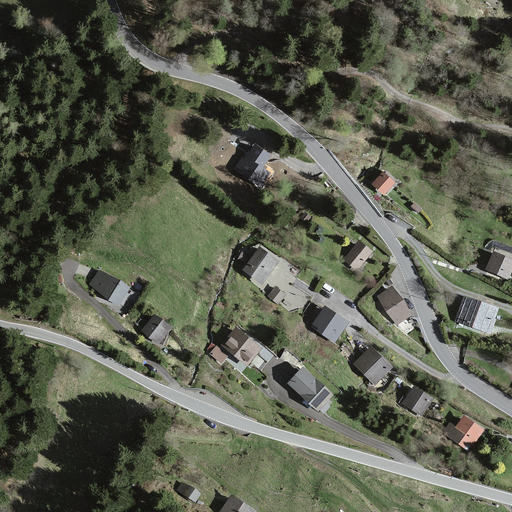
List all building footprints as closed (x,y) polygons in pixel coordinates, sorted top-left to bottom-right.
[(275,159),(257,146),(244,163),(262,176),(275,159)] [(398,184),(388,174),(375,186),(385,196),(398,184)] [(375,254),(361,242),(345,261),(358,273),(375,254)] [(277,261),(260,248),(244,270),(261,283),(277,261)] [(511,267),(511,261),(492,252),(484,270),(506,281),(511,267)] [(127,283),(100,272),(89,287),(124,311),(138,291),(127,283)] [(285,297),(275,288),(267,297),(276,305),(285,297)] [(411,317),(394,289),(378,298),(394,327),(411,317)] [(498,311),(465,299),(456,323),(489,335),(498,311)] [(348,322),(326,308),(315,324),(319,327),(317,330),(335,342),(348,322)] [(175,330),(159,317),(144,334),(160,347),(175,330)] [(265,351),(241,330),(225,348),(249,369),(265,351)] [(229,352),(215,342),(209,351),(223,360),(229,352)] [(392,369),(373,348),(353,365),(371,387),(392,369)] [(332,396),(304,369),(290,384),(319,410),(332,396)] [(433,400),(414,387),(402,405),(421,417),(433,400)] [(484,431),(465,415),(454,427),(447,422),(439,431),(465,453),(484,431)] [(183,479),(177,489),(196,499),(202,489),(183,479)] [(249,511),(233,499),(224,510),(226,511),(249,511)]
